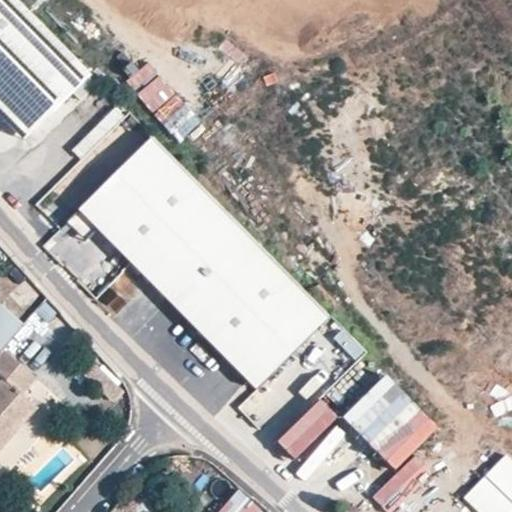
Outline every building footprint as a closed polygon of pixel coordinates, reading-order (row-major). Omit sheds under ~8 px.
[(35,19),(16,0),(0,0),(0,93),(33,127),(54,105),(36,88),(59,66),(23,31),(35,19)] [(88,72),(35,19),(23,31),(59,66),(36,88),(54,105),(88,72)] [(33,127),(0,93),(0,114),(23,137),(33,127)] [(195,179),(150,135),(75,212),(254,387),(329,312),(195,179)] [(26,306),(41,295),(28,279),(13,291),(26,306)] [(0,388),(0,446),(11,435),(8,432),(32,406),(20,396),(34,380),(0,350),(21,326),(0,307),(0,376),(6,382),(0,388)] [(369,359),(330,386),(360,428),(399,401),(369,359)] [(121,396),(93,366),(83,376),(111,405),(119,398),(121,396)] [(11,435),(34,408),(32,406),(8,432),(11,435)] [(398,470),(437,430),(427,420),(388,460),(398,470)] [(444,441),(416,469),(431,483),(459,455),(444,441)] [(487,511),(492,511),(511,493),(511,452),(507,447),(465,488),(487,511)] [(366,490),(378,481),(361,460),(350,469),(366,490)] [(205,491),(229,511),(266,511),(221,473),(205,491)] [(155,511),(163,503),(142,486),(121,511),(155,511)]
